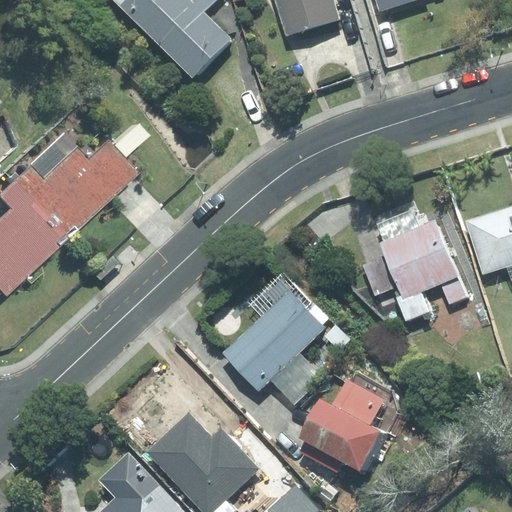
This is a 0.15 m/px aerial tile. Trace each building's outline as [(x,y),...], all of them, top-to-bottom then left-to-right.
[(113,0),(193,78),(231,40),(203,12),(190,0),(113,0)] [(190,0),(203,12),(216,0),(190,0)] [(333,0),(275,0),(286,36),(339,19),(333,0)] [(376,0),(379,10),(414,0),(376,0)] [(0,31),(0,61),(15,48),(0,31)] [(64,132),(31,164),(44,177),(77,146),(64,132)] [(14,181),(69,239),(138,173),(109,143),(89,161),(78,149),(44,181),(30,166),(14,181)] [(0,288),(7,296),(69,239),(14,181),(0,194),(0,195),(12,208),(0,219),(0,288)] [(384,241),(381,243),(403,296),(397,298),(406,321),(430,311),(422,292),(442,284),(450,304),(467,297),(436,218),(430,221),(426,211),(419,214),(416,206),(376,222),(384,241)] [(511,207),(467,222),(483,273),(507,266),(511,282),(511,207)] [(383,257),(363,265),(375,296),(395,288),(383,257)] [(324,328),(321,325),(329,317),(283,270),(248,304),(260,316),(222,353),(259,390),(270,380),(300,351),(324,328)] [(270,380),(294,403),(323,374),(300,351),(270,380)] [(352,382),(347,380),(333,407),(319,400),(300,438),(305,441),(300,451),(337,470),(342,461),(361,471),(382,432),(391,432),(400,414),(393,392),(356,373),(352,382)] [(147,452),(203,511),(210,511),(213,510),(214,511),(233,511),(236,510),(225,499),(258,469),(221,430),(212,438),(189,414),(147,452)] [(116,498),(100,511),(184,511),(128,452),(99,480),(116,498)] [(269,511),(317,511),(319,511),(295,486),(269,511)]
